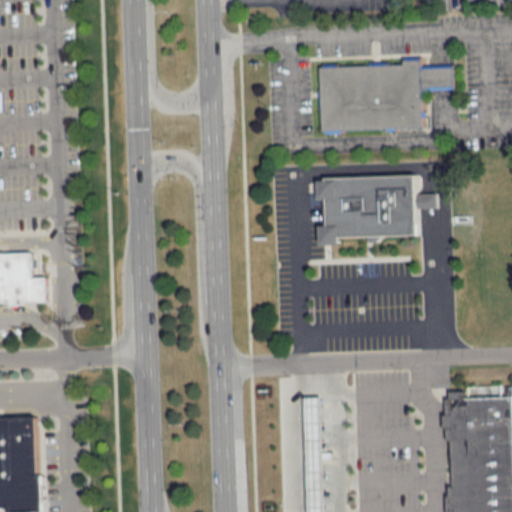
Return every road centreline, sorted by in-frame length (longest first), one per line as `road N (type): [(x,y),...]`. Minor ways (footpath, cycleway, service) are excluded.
road 1 (residential): [(511,352),(218,363)]
road 2 (secondary): [(218,363),(211,180)]
road 3 (secondary): [(134,70),(139,219)]
road 4 (secondary): [(222,511),(218,363)]
road 5 (secondary): [(139,219),(143,350)]
road 6 (secondary): [(211,169),(206,42)]
